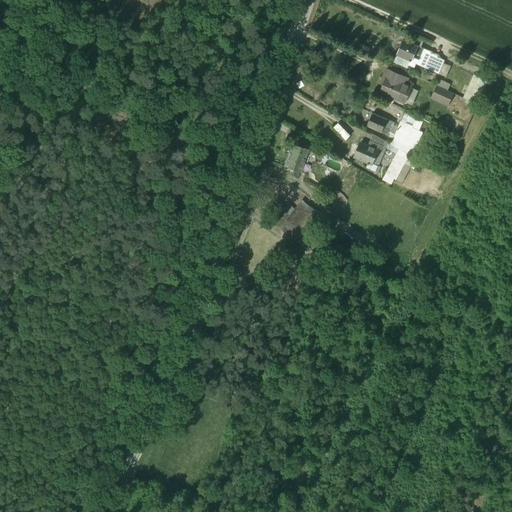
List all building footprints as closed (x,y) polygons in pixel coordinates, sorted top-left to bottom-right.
[(432,52),(403,40),(397,55),(409,60),(409,61),(410,62),(409,65),(415,67),(416,63),(425,67),(431,53),(432,52)] [(438,56),(431,53),(425,67),(439,73),(445,60),(438,57),(438,56)] [(408,79),(390,71),(381,92),(405,102),(411,87),(405,85),(408,79)] [(480,101),(488,77),(475,73),(466,96),(480,101)] [(453,93),(437,85),(432,97),(448,105),(453,93)] [(406,111),(402,121),(412,126),(412,128),(418,130),(422,119),(406,111)] [(394,123),(373,113),(367,126),(389,135),(394,123)] [(348,138),(353,134),(341,121),(337,125),(348,138)] [(412,126),(402,121),(394,140),(411,147),(418,130),(412,128),(412,126)] [(411,147),(394,140),(392,144),(410,154),(411,151),(414,152),(422,132),(418,130),(411,147)] [(385,140),(373,134),(368,146),(378,150),(378,151),(381,152),(385,140)] [(368,146),(360,143),(354,156),(369,163),(372,164),(373,163),(378,151),(378,150),(368,146)] [(307,149),(291,144),(283,167),(299,172),(307,149)] [(330,151),(320,144),(314,152),(325,159),(330,151)] [(305,169),(313,170),(314,162),(306,161),(305,169)] [(373,163),(372,164),(369,163),(368,163),(368,164),(367,168),(375,171),(378,165),(373,163)] [(440,188),(431,184),(428,189),(432,191),(425,206),(430,208),(440,188)] [(298,207),(282,229),(289,235),(305,214),(298,207)] [(305,214),(289,235),(304,247),(320,225),(305,214)] [(350,223),(334,215),(329,224),(346,231),(350,223)] [(332,245),(340,252),(350,241),(342,234),(332,245)] [(226,296),(235,299),(239,291),(230,287),(226,296)]
